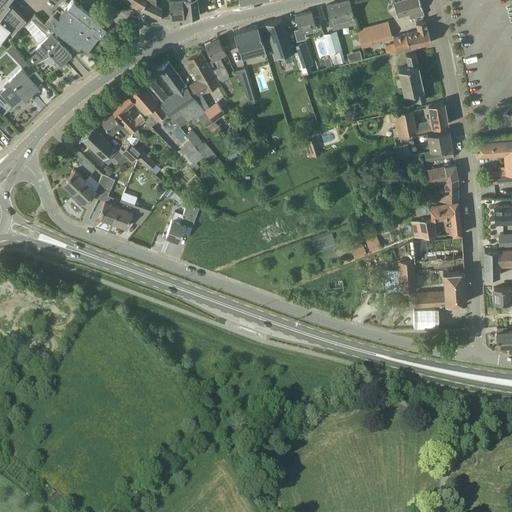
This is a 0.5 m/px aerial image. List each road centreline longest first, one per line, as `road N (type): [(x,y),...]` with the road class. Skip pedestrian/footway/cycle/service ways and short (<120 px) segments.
road 1 (residential): [(476,356),(352,329),(68,228),(20,163)]
road 2 (primary): [(511,382),(352,349),(69,249)]
road 3 (residential): [(476,356),(462,132)]
road 4 (tertiary): [(29,144),(85,92),(162,43)]
road 5 (tertiary): [(162,43),(303,0)]
road 6 (residential): [(462,132),(433,0)]
